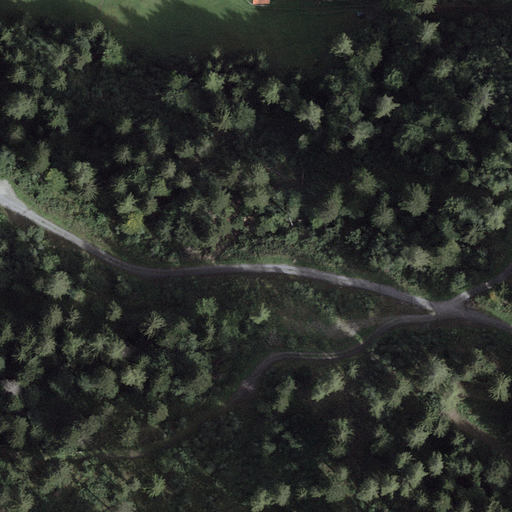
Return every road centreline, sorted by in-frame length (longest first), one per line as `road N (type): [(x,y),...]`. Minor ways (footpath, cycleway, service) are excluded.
road 1 (track): [(511,267),(448,309),(388,321),(352,352),(274,359),(166,444),(125,456),(0,441)]
road 2 (track): [(511,329),(307,272),(141,271),(0,198)]
